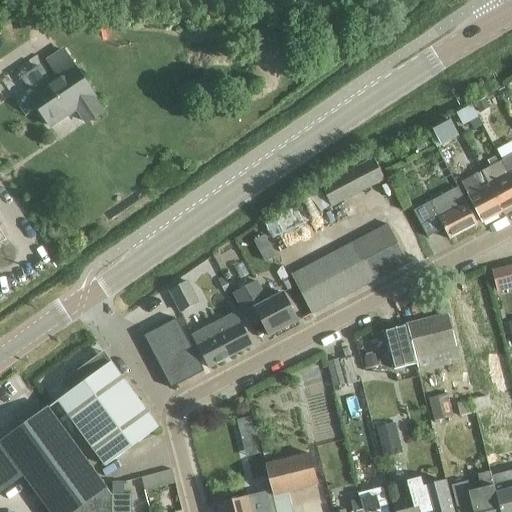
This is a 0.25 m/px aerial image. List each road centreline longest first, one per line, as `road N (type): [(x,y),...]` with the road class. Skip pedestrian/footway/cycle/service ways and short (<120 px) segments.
road 1 (tertiary): [(0,358),(506,16)]
road 2 (residential): [(194,511),(175,416),(191,397),(511,233)]
road 3 (unknown): [(85,300),(175,416)]
